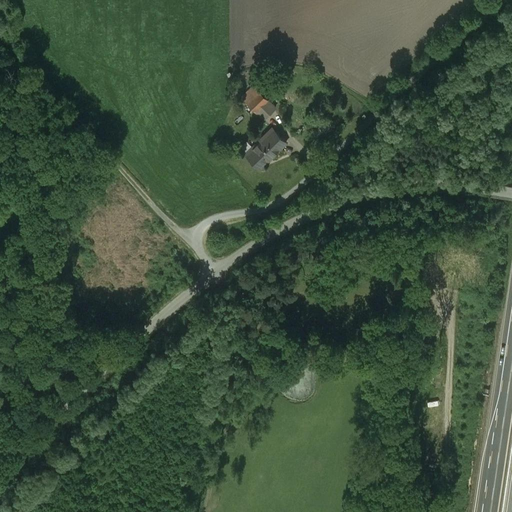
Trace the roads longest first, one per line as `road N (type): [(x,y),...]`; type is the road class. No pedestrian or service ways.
road 1 (unclassified): [(499,0),(285,194),(207,217),(191,234),(217,267)]
road 2 (unclassified): [(217,267),(283,224),(369,189),(420,181),(511,189)]
road 3 (unclassified): [(0,469),(217,267)]
road 4 (track): [(191,234),(0,27)]
road 5 (motorway): [(511,381),(492,511)]
